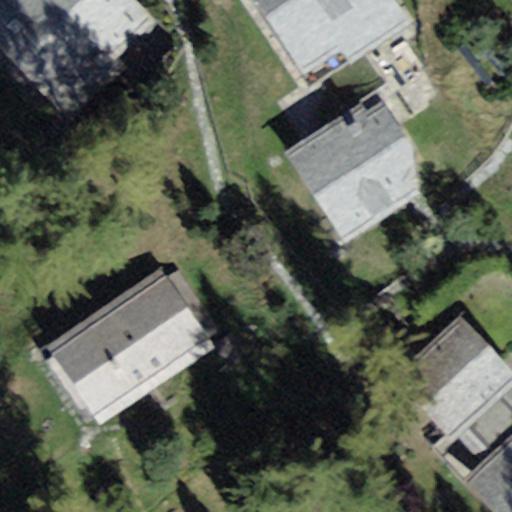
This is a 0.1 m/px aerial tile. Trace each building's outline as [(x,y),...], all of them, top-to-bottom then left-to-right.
[(118,0),(0,0),(0,60),(47,112),(142,26),(118,0)] [(237,0),(293,83),(336,58),(341,70),(359,57),(405,126),(438,106),(389,29),(407,17),(395,0),(237,0)] [(401,152),(377,116),(362,126),(357,118),(309,150),(358,224),(407,191),(401,152)] [(159,269),(38,346),(85,418),(206,341),(159,269)] [(450,322),(378,382),(435,439),(422,449),(480,511),(511,511),(511,396),(504,389),(507,385),(450,322)]
